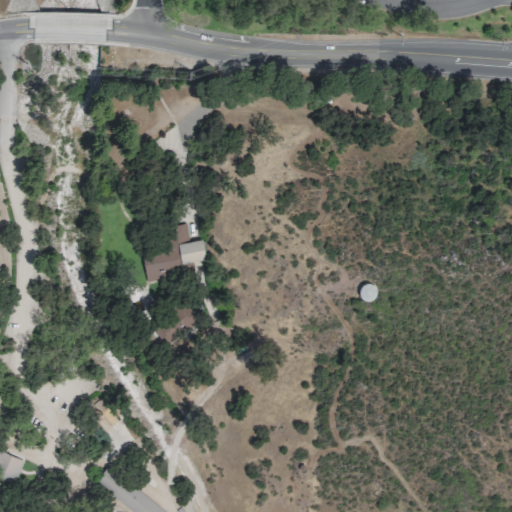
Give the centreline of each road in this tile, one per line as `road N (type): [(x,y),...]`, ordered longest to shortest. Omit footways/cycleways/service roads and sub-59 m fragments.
road 1 (tertiary): [(511,54),(241,46),(150,34)]
road 2 (tertiary): [(303,61),(511,72)]
road 3 (tertiary): [(150,34),(207,56),(303,61)]
